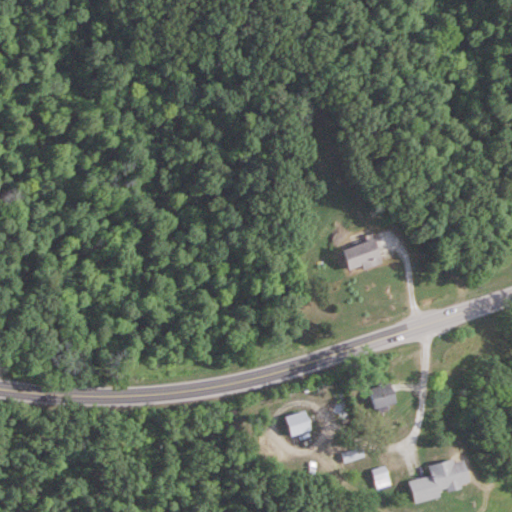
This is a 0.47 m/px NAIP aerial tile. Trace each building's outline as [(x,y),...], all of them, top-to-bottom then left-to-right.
[(376,236),(384,258),(365,265),(364,261),(349,265),(342,248),(376,236)] [(391,379),(398,399),(377,404),(368,387),(391,379)] [(307,407),(315,428),(292,436),(285,413),(307,407)] [(363,442),(367,454),(345,458),(343,448),(363,442)] [(465,457),(471,477),(441,485),(443,492),(417,499),(410,477),(434,471),(431,460),(454,454),(455,459),(465,457)] [(387,462),(393,482),(378,486),(372,465),(387,462)]
